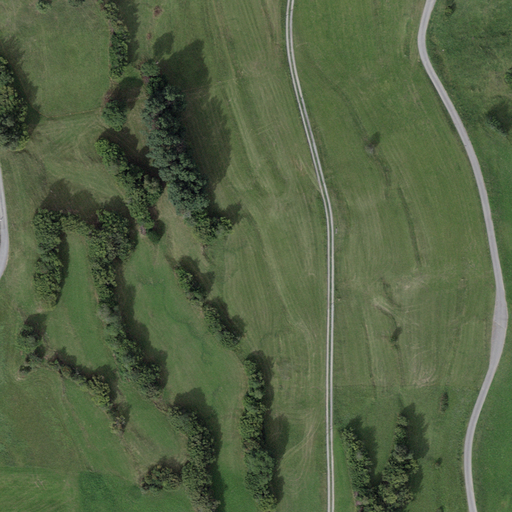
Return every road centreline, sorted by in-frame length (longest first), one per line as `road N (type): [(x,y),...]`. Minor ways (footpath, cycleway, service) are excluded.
road 1 (track): [(430,0),(421,41),(470,153),(501,300),(499,347),(467,444),(472,511)]
road 2 (track): [(289,0),(291,70),(328,225),(328,511)]
